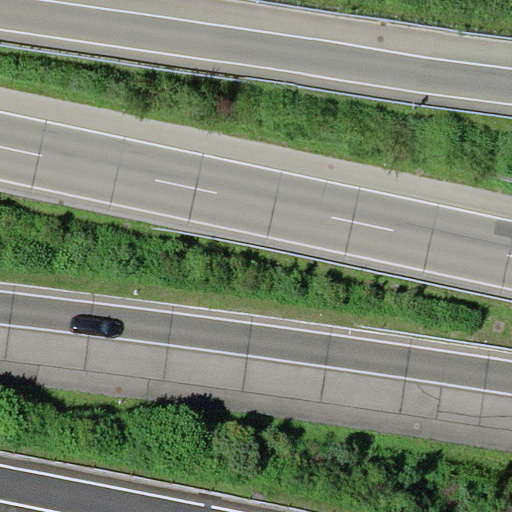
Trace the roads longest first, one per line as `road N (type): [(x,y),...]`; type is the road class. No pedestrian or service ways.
road 1 (motorway): [(511,254),(0,145)]
road 2 (motorway): [(0,311),(511,381)]
road 3 (motorway): [(420,71),(0,9)]
road 4 (trunk): [(0,483),(143,511)]
